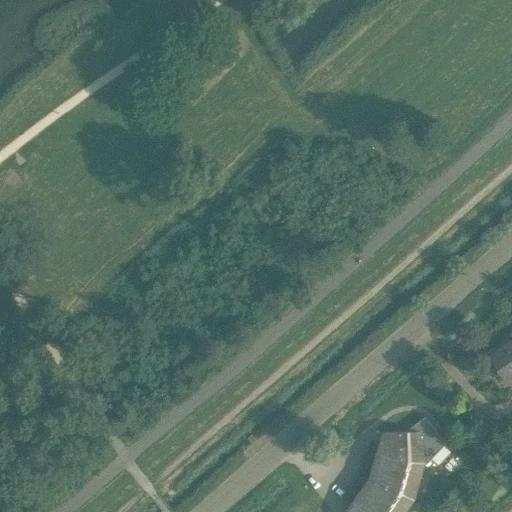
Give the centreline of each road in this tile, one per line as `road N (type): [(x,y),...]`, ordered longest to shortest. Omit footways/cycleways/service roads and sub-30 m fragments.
road 1 (unknown): [(120,511),(511,168)]
road 2 (tertiary): [(204,511),(511,243)]
